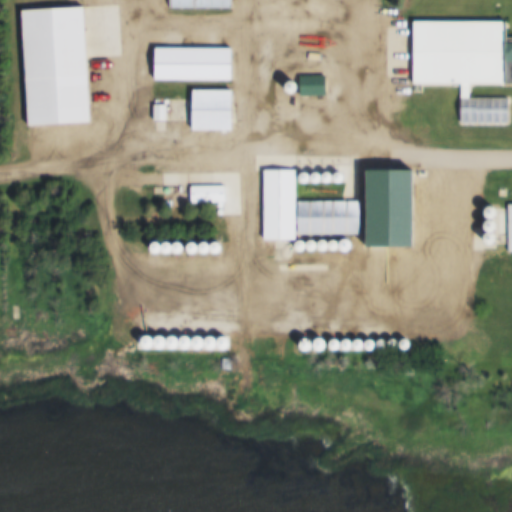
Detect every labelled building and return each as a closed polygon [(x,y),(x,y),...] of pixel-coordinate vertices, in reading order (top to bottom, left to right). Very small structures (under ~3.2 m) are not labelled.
[(168,0),(168,10),(229,10),(229,0),(168,0)] [(339,28),(339,7),(253,7),(253,28),(339,28)] [(18,11),(22,125),(39,125),(40,138),(71,137),(70,123),(87,123),(83,9),(18,11)] [(457,85),(457,126),(506,126),(506,98),(467,98),(467,85),(511,85),(511,37),(502,37),(502,21),(409,21),(408,85),(457,85)] [(230,81),(230,34),(213,34),(213,81),(230,81)] [(192,70),(164,70),(164,81),(192,81),(192,70)] [(324,76),(297,76),(297,95),(324,95),(324,76)] [(230,130),(230,90),(189,90),(189,130),(230,130)] [(261,240),(293,240),(293,235),(387,234),(387,274),(413,274),(412,226),(386,226),(385,218),(414,217),(414,170),(382,171),(382,200),(301,201),(301,185),(339,184),(339,171),(260,172),(261,240)] [(224,185),(188,185),(188,203),(224,203),(224,185)]
